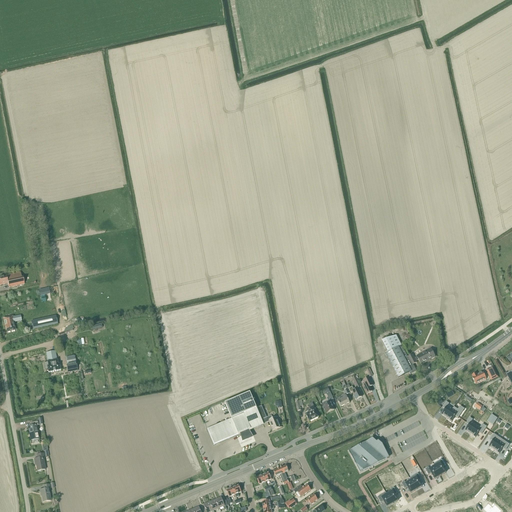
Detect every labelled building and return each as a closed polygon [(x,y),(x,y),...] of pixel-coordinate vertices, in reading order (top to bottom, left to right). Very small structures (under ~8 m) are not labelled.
[(6,277),(4,277),(0,278),(0,285),(5,285),(5,283),(8,282),(9,288),(24,284),(23,277),(21,277),(20,272),(6,276),(6,277)] [(50,288),(40,289),(41,296),(51,294),(50,288)] [(6,328),(7,333),(15,331),(14,325),(15,325),(15,323),(20,322),(18,316),(13,317),(3,319),(5,329),(6,328)] [(56,318),(32,323),(33,330),(58,324),(56,318)] [(382,341),(387,351),(388,352),(385,354),(398,379),(409,373),(410,375),(417,372),(413,365),(417,363),(416,361),(419,360),(421,365),(435,357),(431,349),(417,356),(417,357),(414,358),(413,355),(408,358),(396,336),(382,341)] [(55,352),(46,354),(48,362),(49,366),(47,367),(48,370),(49,373),(60,371),(58,361),(57,362),(57,360),(57,361),(55,352)] [(67,366),(76,364),(75,356),(65,358),(67,366)] [(67,366),(66,366),(68,373),(78,371),(76,364),(67,366)] [(493,367),(486,371),(491,381),(498,377),(493,367)] [(477,374),(472,376),(473,377),(472,378),(476,385),(482,382),(486,380),(483,373),(479,375),(477,375),(477,374)] [(361,387),(355,377),(352,378),(357,389),(361,387)] [(372,392),(370,388),(373,386),(369,378),(363,381),(365,385),(362,386),(367,395),(372,392)] [(352,393),(356,400),(362,397),(358,389),(354,391),(352,387),(348,389),(351,394),(352,393)] [(327,399),(328,402),(322,405),(324,410),(325,410),(327,414),(334,410),(330,401),(333,399),(330,392),(326,394),(328,398),(327,399)] [(232,419),(206,430),(208,429),(211,438),(215,445),(239,435),(240,434),(241,434),(241,435),(242,435),(243,435),(244,434),(245,434),(246,434),(247,433),(248,432),(249,432),(249,431),(249,430),(251,430),(263,424),(263,423),(257,408),(250,393),(225,403),(232,419)] [(338,401),(341,408),(350,403),(347,397),(346,395),(343,397),(343,398),(338,401)] [(445,410),(441,415),(447,419),(453,410),(448,407),(449,404),(446,402),(442,408),(445,410)] [(311,411),(306,413),(310,422),(319,418),(312,404),(308,406),(309,409),(310,409),(311,411)] [(262,406),(257,408),(263,423),(268,421),(273,431),(283,427),(281,427),(277,418),(279,417),(278,417),(273,419),(271,416),(267,418),(262,406)] [(453,410),(447,419),(452,422),(455,417),(458,419),(464,410),(460,407),(458,410),(454,408),(453,410)] [(469,426),(465,431),(470,435),(476,426),(471,423),(473,420),(470,418),(466,424),(469,426)] [(32,427),(28,427),(31,440),(39,439),(37,426),(38,426),(38,422),(31,423),(32,427)] [(476,426),(470,435),(475,438),(479,433),(482,435),(487,428),(483,425),(480,429),(476,426)] [(254,438),(249,431),(249,432),(248,432),(247,433),(246,434),(245,434),(244,434),(243,435),(242,435),(241,435),(243,443),(254,438)] [(493,442),(489,448),(494,451),(502,440),(494,434),(490,440),(493,442)] [(372,439),(349,451),(360,473),(388,459),(383,450),(387,448),(384,444),(381,446),(379,442),(374,444),(372,439)] [(502,440),(494,451),(499,455),(503,449),(506,451),(510,445),(502,440)] [(38,459),(34,460),(35,463),(36,463),(37,471),(45,470),(43,458),(45,458),(44,454),(37,455),(38,459)] [(442,460),(433,465),(440,477),(446,474),(442,468),(445,466),(442,460)] [(428,468),(425,470),(429,476),(432,474),(435,480),(440,477),(433,465),(435,468),(430,470),(428,468)] [(287,480),(287,479),(285,473),(289,471),(286,466),(280,468),(286,484),(287,483),(290,490),(293,489),(291,483),(289,483),(287,480)] [(280,475),(284,485),(286,484),(280,468),(273,471),(276,477),(280,475)] [(263,476),(266,482),(272,480),(269,473),(263,476)] [(418,474),(409,479),(411,481),(416,491),(422,488),(419,482),(421,480),(418,474)] [(263,476),(256,478),(259,485),(266,482),(263,476)] [(404,482),(401,484),(405,490),(408,488),(411,494),(416,491),(411,481),(406,484),(404,482)] [(43,502),(51,501),(49,489),(50,489),(49,485),(43,486),(44,490),(40,490),(41,494),(43,502)] [(301,486),(294,491),(296,494),(297,492),(301,498),(311,490),(307,485),(303,488),(301,486)] [(239,497),(239,496),(238,494),(242,492),(239,486),(232,488),(235,495),(236,498),(239,497)] [(226,491),(229,498),(233,496),(234,499),(236,498),(235,495),(232,488),(226,491)] [(392,492),(387,495),(393,505),(398,502),(395,496),(397,494),(394,488),(391,490),(392,492)] [(386,493),(377,498),(381,504),(384,502),(387,508),(393,505),(387,495),(386,493)] [(498,494),(493,499),(501,507),(506,501),(498,494)] [(314,495),(306,501),(307,503),(309,502),(311,505),(311,504),(312,505),(314,503),(318,500),(314,495)] [(277,497),(271,498),(272,501),(280,499),(281,505),(284,504),(283,501),(282,498),(281,498),(281,496),(277,497)] [(215,500),(219,509),(220,509),(224,507),(225,510),(227,509),(226,506),(225,506),(221,498),(215,500)] [(213,511),(214,511),(218,509),(218,511),(221,511),(220,509),(219,509),(215,500),(210,502),(213,511)] [(294,500),(287,505),(290,510),(297,505),(294,500)] [(210,502),(204,505),(206,511),(211,511),(212,511),(214,511),(213,511),(210,502)]
